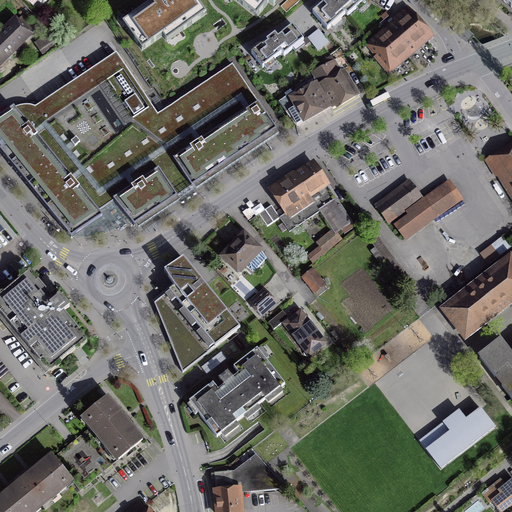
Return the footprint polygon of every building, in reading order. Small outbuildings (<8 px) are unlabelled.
[(187,0),(160,0),(125,25),(142,49),(196,12),(187,0)] [(275,0),(236,0),(256,15),(267,0),(273,4),(275,0)] [(299,0),(289,0),(282,7),(286,11),(299,0)] [(327,0),(312,13),(327,29),(345,14),(347,16),(365,0),(327,0)] [(511,0),(502,0),(511,8),(511,0)] [(396,60),(428,32),(407,7),(393,19),(399,26),(388,35),(387,33),(373,45),(381,54),(375,58),(388,74),(399,64),(396,60)] [(17,21),(13,17),(0,29),(0,35),(2,37),(0,38),(0,62),(10,53),(10,52),(33,29),(21,17),(17,21)] [(304,41),(292,26),(277,38),(275,36),(268,42),(267,41),(251,53),(263,68),(282,53),(284,56),(304,41)] [(467,42),(473,36),(461,26),(455,32),(467,42)] [(329,44),(319,30),(308,38),(319,52),(329,44)] [(51,39),(38,48),(42,54),(55,45),(51,39)] [(13,108),(0,117),(0,151),(71,238),(103,217),(99,212),(114,202),(113,201),(158,170),(177,197),(192,187),(173,160),(258,103),(233,65),(157,115),(116,53),(34,108),(28,106),(20,106),(13,108)] [(318,85),(330,106),(331,108),(354,95),(334,61),(313,73),(320,84),(318,85)] [(279,102),(296,126),(330,106),(318,85),(310,90),(307,83),(301,87),(299,85),(295,88),(297,90),(279,102)] [(258,103),(173,160),(192,187),(276,131),(258,103)] [(511,144),(486,160),(495,176),(501,173),(501,172),(503,170),(511,185),(511,144)] [(351,222),(313,166),(296,177),(320,212),(333,231),(334,233),(351,222)] [(426,203),(436,218),(462,199),(469,209),(464,212),(479,233),(499,219),(464,168),(445,181),(449,186),(426,203)] [(158,170),(113,201),(114,202),(134,227),(177,197),(158,170)] [(296,177),(273,193),(287,214),(280,218),(289,232),(320,212),(296,177)] [(411,182),(376,206),(388,223),(405,210),(409,216),(395,225),(405,240),(436,218),(426,203),(411,182)] [(103,217),(71,238),(96,235),(134,227),(114,202),(99,212),(103,217)] [(271,205),(259,214),(267,226),(280,218),(271,205)] [(161,220),(143,231),(146,237),(165,225),(161,220)] [(320,247),(308,256),(313,263),(339,242),(334,233),(333,231),(317,244),(320,247)] [(244,234),(223,257),(237,271),(259,248),(244,234)] [(410,282),(376,238),(368,244),(402,288),(410,282)] [(511,255),(442,310),(465,339),(511,302),(511,255)] [(240,328),(184,259),(164,272),(174,287),(154,303),(183,373),(240,328)] [(304,278),(314,292),(324,284),(313,270),(304,278)] [(36,282),(28,273),(0,295),(0,313),(48,372),(85,342),(77,332),(79,330),(64,311),(69,307),(59,294),(53,299),(38,280),(36,282)] [(264,291),(251,302),(262,314),(275,303),(264,291)] [(283,311),(268,323),(273,330),(288,318),(283,311)] [(301,312),(285,324),(309,355),(325,343),(301,312)] [(511,354),(502,341),(480,358),(495,378),(497,376),(505,385),(502,387),(511,399),(511,354)] [(213,383),(189,402),(217,437),(285,384),(257,349),(234,367),(240,376),(242,375),(249,384),(245,387),(239,380),(232,385),(224,392),(230,400),(226,403),(218,393),(220,391),(213,383)] [(94,430),(118,460),(143,440),(107,397),(83,417),(94,430)] [(459,412),(420,443),(442,471),(495,430),(481,411),(467,422),(459,412)] [(118,460),(94,430),(56,461),(71,480),(80,491),(118,460)] [(234,471),(231,471),(233,484),(238,483),(249,482),(251,492),(287,488),(256,454),(234,471)] [(20,481),(40,505),(71,480),(56,461),(51,455),(20,481)] [(233,484),(231,471),(214,473),(217,511),(240,511),(238,483),(233,484)] [(511,479),(502,487),(498,481),(488,490),(487,489),(481,494),(483,496),(490,504),(493,502),(500,511),(502,511),(511,504),(511,479)] [(31,511),(40,505),(20,481),(0,496),(0,511),(31,511)]
